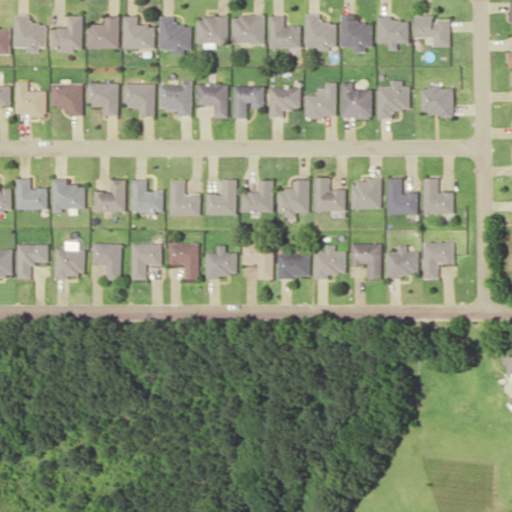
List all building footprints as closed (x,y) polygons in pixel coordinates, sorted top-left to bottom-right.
[(17,46),(29,46),(29,49),(48,49),(49,22),(32,22),(33,13),(17,13),(17,46)] [(338,47),(338,21),(321,21),(321,13),(307,13),(307,46),(320,45),(320,47),(338,47)] [(374,49),(374,22),(358,21),(358,13),(342,13),(342,45),(355,46),(355,49),(374,49)] [(54,26),(53,49),(85,50),(85,14),(70,14),(70,27),(54,26)] [(266,15),(234,14),(234,42),(265,42),(266,15)] [(303,45),(302,24),(286,25),(286,14),(270,15),(271,46),(303,45)] [(410,19),(393,19),(393,14),(378,15),(379,42),(390,42),(390,49),(399,49),(399,42),(411,41),(410,19)] [(452,45),(452,18),(436,18),(436,14),(416,14),(416,36),(434,36),(435,45),(452,45)] [(157,46),(157,24),(140,24),(140,15),(125,15),(126,47),(157,46)] [(162,48),(174,48),(174,53),(186,53),(186,48),(194,48),(193,24),(177,24),(177,15),(161,15),(162,48)] [(199,44),(230,43),(229,15),(198,16),(199,44)] [(107,23),(90,22),(90,47),(121,47),(122,16),(107,16),(107,23)] [(12,26),(0,26),(0,50),(13,51),(12,26)] [(19,112),(31,112),(31,116),(48,115),(48,89),(31,90),(30,79),(18,80),(19,112)] [(121,82),(90,81),(90,104),(106,104),(106,114),(121,114),(121,82)] [(338,116),(338,81),(327,81),(327,93),(307,94),(307,117),(338,116)] [(373,88),(355,88),(355,81),(343,81),(343,117),(374,116),(373,88)] [(379,118),(395,117),(395,109),(411,109),(411,81),(392,81),(392,85),(379,85),(379,118)] [(85,82),(53,82),(54,106),(71,106),(71,114),(86,114),(85,82)] [(157,82),(126,82),(126,105),(142,105),(142,115),(157,115),(157,82)] [(194,115),(194,82),(162,82),(162,108),(179,108),(179,115),(194,115)] [(230,116),(230,83),(199,82),(199,104),(216,104),(216,116),(230,116)] [(0,104),(13,104),(13,84),(0,83),(0,104)] [(235,116),(250,117),(251,106),(266,107),(266,85),(236,84),(235,116)] [(272,85),(271,116),(286,116),(286,108),(302,108),(303,86),(272,85)] [(423,87),(423,115),(456,114),(455,86),(423,87)] [(49,208),(49,187),(32,187),(33,176),(18,176),(18,208),(49,208)] [(347,209),(347,188),(332,189),(332,176),(316,176),(317,209),(347,209)] [(390,213),(420,212),(419,191),(404,191),(404,176),(389,177),(390,213)] [(439,176),(425,177),(425,213),(456,212),(455,191),(440,191),(439,176)] [(87,206),(87,183),(68,184),(68,177),(53,177),(54,211),(64,210),(63,207),(87,206)] [(208,192),(209,213),(239,213),(239,177),(224,178),(224,192),(208,192)] [(127,211),(128,178),(113,178),(113,190),(96,190),(95,210),(127,211)] [(165,211),(166,189),(149,189),(149,178),(134,178),(134,211),(165,211)] [(203,213),(202,192),(187,192),(187,178),(172,178),(173,214),(203,213)] [(275,211),(276,179),(260,178),(260,190),(244,190),(244,210),(275,211)] [(311,179),(295,179),(295,188),(280,188),(280,211),(288,211),(288,217),(299,217),(299,211),(312,211),(311,179)] [(353,207),(383,207),(383,179),(353,179),(353,207)] [(0,209),(13,210),(13,188),(0,187),(0,209)] [(122,278),(124,242),(94,241),(94,263),(108,264),(108,278),(122,278)] [(200,278),(201,242),(171,241),(171,263),(186,263),(186,278),(200,278)] [(274,241),(244,241),(244,263),(260,263),(260,278),(275,278),(274,241)] [(353,263),(369,263),(368,278),(382,278),(383,242),(353,241),(353,263)] [(424,241),(425,278),(440,277),(440,262),(455,262),(455,241),(424,241)] [(19,277),(32,277),(32,262),(51,261),(50,242),(18,243),(19,277)] [(163,242),(133,242),(133,278),(148,278),(148,264),(164,264),(163,242)] [(388,275),(420,275),(419,250),(408,250),(408,243),(399,244),(399,251),(388,251),(388,275)] [(207,250),(207,275),(239,275),(239,251),(227,251),(228,244),(219,244),(218,251),(207,250)] [(348,272),(347,249),(336,250),(336,244),(327,244),(327,249),(315,250),(316,278),(330,278),(330,272),(348,272)] [(14,247),(0,247),(0,276),(14,276),(14,247)] [(56,278),(71,278),(71,273),(86,273),(87,248),(57,247),(56,278)] [(280,276),(312,276),(311,250),(279,251),(280,276)]
